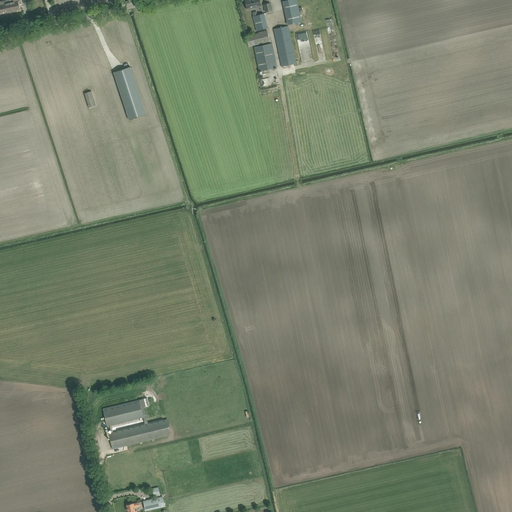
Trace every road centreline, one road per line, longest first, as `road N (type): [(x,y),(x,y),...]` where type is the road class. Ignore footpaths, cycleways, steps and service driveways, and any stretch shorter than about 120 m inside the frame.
road 1 (track): [(300,189),(269,20)]
road 2 (unclassified): [(0,36),(159,0)]
road 3 (unclassified): [(113,511),(86,395)]
